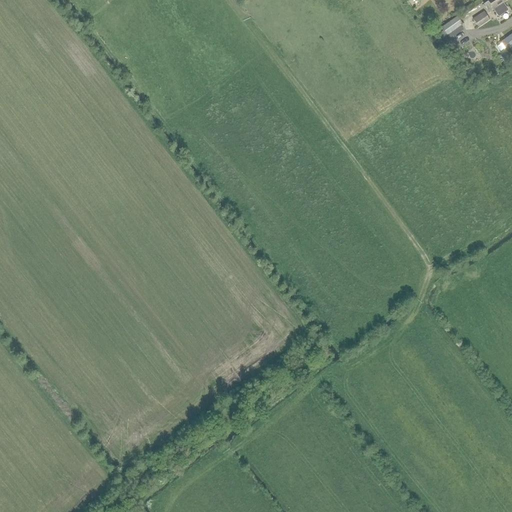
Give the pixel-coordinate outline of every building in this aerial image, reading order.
[(487,0),(488,1),(483,4),(489,12),(493,9),(498,17),(507,10),(502,3),(506,0),(487,0)] [(484,12),(473,19),(478,27),(489,20),(484,12)] [(457,17),(441,28),(443,30),(446,36),(462,24),(457,17)] [(511,34),(500,42),(506,51),(511,46),(511,34)] [(502,59),(505,64),(510,61),(507,56),(502,59)]
